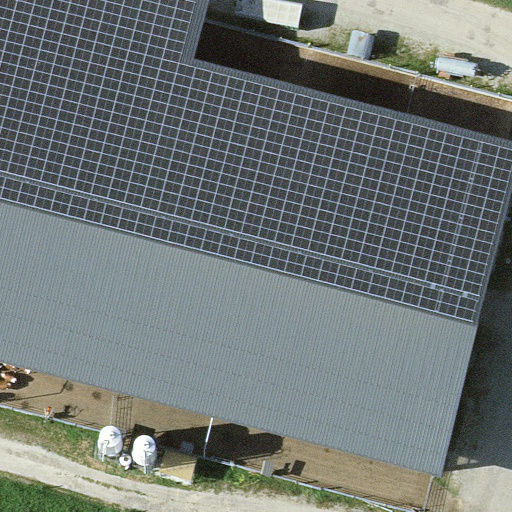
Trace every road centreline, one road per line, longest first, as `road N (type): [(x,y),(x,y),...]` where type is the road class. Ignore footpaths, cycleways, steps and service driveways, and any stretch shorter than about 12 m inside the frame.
road 1 (track): [(0,455),(119,493),(243,511)]
road 2 (track): [(366,0),(511,40)]
